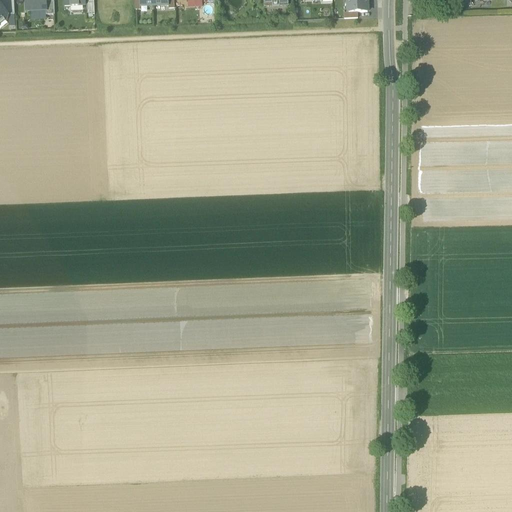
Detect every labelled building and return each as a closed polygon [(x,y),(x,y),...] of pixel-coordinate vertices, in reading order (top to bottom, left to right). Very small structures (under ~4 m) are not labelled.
[(0,0),(0,6),(8,16),(14,16),(13,0),(0,0)] [(46,11),(46,2),(45,0),(25,0),(26,12),(30,12),(46,11)] [(202,8),(202,0),(195,0),(195,1),(188,1),(188,8),(202,8)] [(347,0),(348,14),(357,13),(367,13),(366,0),(347,0)] [(54,2),(46,2),(46,11),(46,16),(54,16),(54,2)] [(30,12),(30,21),(46,21),(46,16),(46,11),(30,12)]
